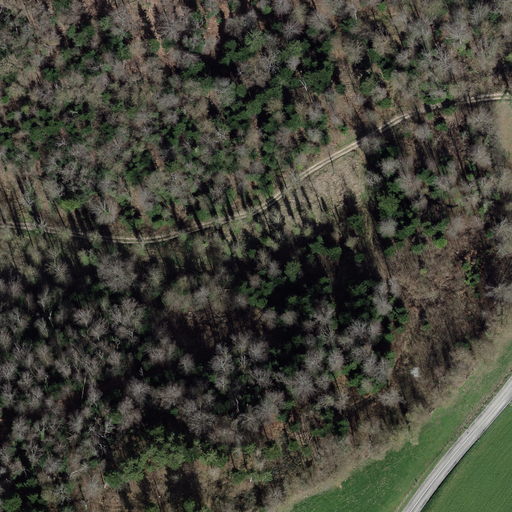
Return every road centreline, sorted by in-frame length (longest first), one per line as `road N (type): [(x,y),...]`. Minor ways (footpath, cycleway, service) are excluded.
road 1 (track): [(0,224),(161,239),(256,210),(400,116),(511,97)]
road 2 (tertiary): [(409,511),(511,388)]
